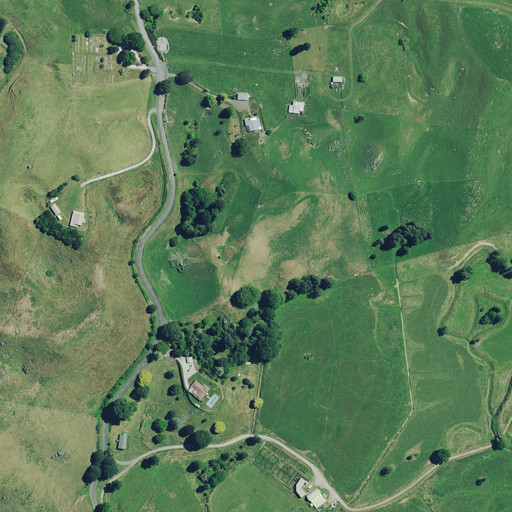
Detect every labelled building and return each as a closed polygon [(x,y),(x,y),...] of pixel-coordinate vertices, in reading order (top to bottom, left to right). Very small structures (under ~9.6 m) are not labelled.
[(304,103),(293,102),(293,105),(289,105),(289,113),(299,113),(299,111),(303,111),(304,103)] [(247,132),(261,129),(260,122),(257,123),(256,117),(245,120),(247,132)] [(60,212),(55,204),(50,207),(56,215),(60,212)] [(85,213),(73,211),(70,226),(77,227),(78,225),(81,226),(82,223),(85,223),(85,220),(83,219),(85,213)] [(203,386),(195,381),(190,387),(191,387),(188,391),(202,403),(208,396),(206,394),(210,389),(204,385),(203,386)] [(120,434),(119,440),(117,440),(117,442),(119,442),(118,448),(126,449),(127,434),(123,433),(123,435),(120,434)] [(308,483),(305,481),(301,479),(296,485),(296,491),(301,498),(305,494),(300,488),(304,483),(307,485),(308,483)] [(309,501),(310,501),(312,503),(310,504),(312,507),(314,506),(316,509),(326,501),(320,493),(320,492),(318,490),(318,489),(317,489),(307,496),(307,497),(307,498),(309,501)]
